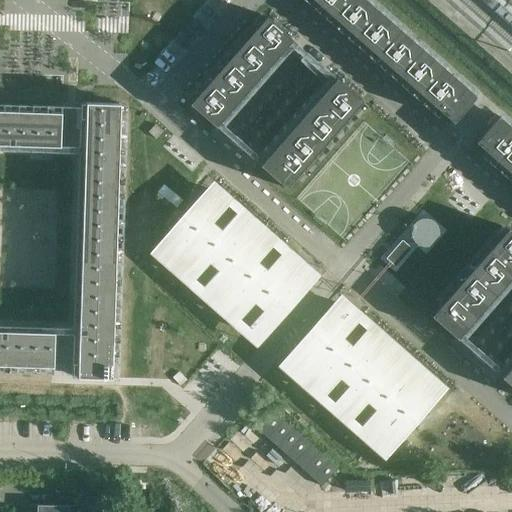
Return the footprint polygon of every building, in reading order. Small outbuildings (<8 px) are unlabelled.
[(365,0),(312,0),(452,122),(475,96),(365,0)] [(292,39),(265,16),(188,103),(215,127),(292,39)] [(285,188),(362,101),(335,78),(259,165),(285,188)] [(83,102),(75,375),(109,376),(117,103),(83,102)] [(0,109),(0,143),(56,145),(57,111),(0,109)] [(474,142),(511,175),(511,128),(497,115),(474,142)] [(156,251),(255,338),(307,278),(208,191),(156,251)] [(511,274),(511,232),(506,228),(430,315),(456,339),(511,274)] [(287,364),(387,451),(411,423),(424,409),(439,391),(339,304),(287,364)] [(0,329),(0,363),(50,365),(51,331),(0,329)] [(511,387),(511,363),(500,377),(511,387)] [(321,483),(337,466),(278,410),(262,427),(321,483)] [(438,497),(438,474),(402,473),(402,497),(438,497)] [(399,497),(398,474),(373,475),(373,497),(399,497)]
